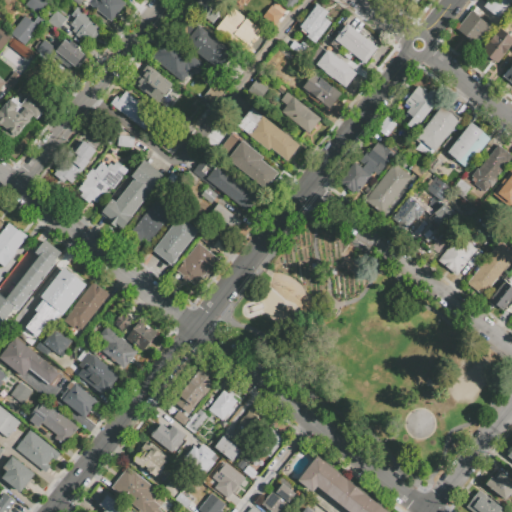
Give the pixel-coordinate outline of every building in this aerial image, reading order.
[(27,0),(24,4),(38,14),(49,0),(27,0)] [(88,0),(86,3),(110,22),(126,2),(123,0),(88,0)] [(199,0),(211,0),(225,10),(214,25),(193,9),(199,0)] [(247,0),(241,8),(230,0),(247,0)] [(286,0),(282,5),(290,11),(299,0),(286,0)] [(488,0),(511,0),(511,3),(496,24),(480,10),(488,0)] [(298,26),(307,32),(304,36),(314,44),(331,23),(324,18),(328,12),(315,3),(298,26)] [(271,4),(283,15),(273,26),(261,16),(271,4)] [(72,31),(89,44),(101,28),(92,20),(92,19),(76,7),(71,14),(75,17),(69,24),(74,28),(72,31)] [(471,10),(489,26),(472,45),(466,39),(467,38),(456,28),(471,10)] [(55,11),(46,22),(57,30),(66,19),(55,11)] [(9,35),(24,47),(44,22),(37,17),(33,22),(24,16),(9,35)] [(193,21),(251,64),(236,83),(179,40),(193,21)] [(346,23),(333,39),(347,51),(344,55),(349,59),(352,56),(360,62),(361,61),(366,64),(378,48),(346,23)] [(511,38),(511,42),(496,63),(480,51),(499,28),(511,38)] [(255,29),(268,38),(262,45),(250,36),(255,29)] [(0,35),(9,43),(0,54),(0,35)] [(25,57),(30,50),(10,36),(5,44),(25,57)] [(44,39),(56,48),(47,59),(35,50),(44,39)] [(205,67),(198,77),(187,68),(177,80),(172,76),(173,75),(153,60),(169,39),(205,67)] [(293,40),(303,49),(298,55),(288,46),(293,40)] [(65,42),(56,54),(75,69),(86,55),(77,48),(79,47),(72,42),(69,46),(65,42)] [(326,49),(338,59),(340,58),(349,65),(348,67),(357,74),(345,88),(314,64),(326,49)] [(33,59),(25,70),(15,63),(23,52),(33,59)] [(511,82),(503,76),(511,64),(511,82)] [(140,71),(157,83),(161,77),(173,86),(159,104),(131,83),(140,71)] [(312,72),(340,94),(329,109),(301,87),(312,72)] [(257,82),(269,92),(261,103),(249,93),(257,82)] [(212,84),(201,97),(212,106),(223,92),(212,84)] [(276,90),(282,94),(286,90),(280,85),(276,90)] [(418,85),(404,102),(410,106),(405,111),(410,115),(408,116),(410,118),(406,124),(413,130),(439,98),(429,89),(426,93),(418,85)] [(157,114),(143,130),(110,103),(116,95),(119,98),(125,90),(137,100),(138,99),(157,114)] [(287,92),(320,119),(308,134),(280,111),(285,105),(280,101),(287,92)] [(9,98),(0,109),(0,125),(1,126),(0,127),(0,131),(13,141),(31,118),(35,121),(47,107),(29,93),(24,98),(18,93),(14,98),(12,97),(11,100),(9,98)] [(184,95),(172,110),(187,122),(199,106),(184,95)] [(441,105),(415,139),(434,153),(460,120),(441,105)] [(251,107),(299,144),(286,161),(270,149),(268,151),(236,127),(251,107)] [(122,128),(109,145),(92,133),(105,115),(122,128)] [(375,129),(386,137),(396,124),(386,116),(375,129)] [(490,138),(465,168),(456,160),(454,162),(448,156),(449,155),(446,152),(471,122),(490,138)] [(118,135),(117,146),(132,147),(133,136),(118,135)] [(183,144),(173,157),(162,149),(172,136),(183,144)] [(80,138),(96,151),(71,183),(67,180),(64,184),(54,176),(57,173),(55,171),(80,138)] [(240,140),(263,157),(261,159),(279,173),(266,190),(225,160),(240,140)] [(378,141),(395,154),(378,176),(373,172),(355,196),(337,182),(353,161),(356,163),(365,152),(367,154),(378,141)] [(496,145),(511,157),(494,177),(495,179),(483,194),(472,185),(473,183),(469,180),(471,178),(469,176),(476,168),(477,169),(496,145)] [(258,198),(247,212),(213,185),(212,187),(189,168),(202,153),(258,198)] [(444,164),(435,175),(427,168),(435,157),(444,164)] [(144,159),(164,176),(120,231),(99,214),(110,200),(113,202),(133,178),(130,176),(144,159)] [(128,170),(111,190),(108,187),(95,203),(91,199),(88,203),(78,195),(82,191),(77,187),(86,177),(84,176),(91,167),(94,170),(100,163),(105,167),(109,162),(113,165),(116,161),(128,170)] [(409,170),(421,180),(427,173),(415,162),(409,170)] [(393,163),(412,177),(381,215),(363,201),(393,163)] [(442,202),(451,190),(435,177),(425,189),(442,202)] [(511,178),(506,185),(508,187),(506,191),(510,194),(503,203),(511,209),(511,178)] [(460,179),(470,187),(464,196),(453,188),(460,179)] [(208,187),(219,196),(212,204),(202,196),(208,187)] [(408,195),(388,218),(407,234),(409,231),(416,237),(424,228),(417,222),(420,217),(423,219),(428,212),(408,195)] [(171,212),(148,243),(143,239),(140,243),(129,234),(155,200),(171,212)] [(443,204),(425,221),(442,239),(445,236),(441,230),(455,217),(443,204)] [(219,205),(240,221),(229,237),(207,221),(219,205)] [(198,230),(169,266),(151,252),(171,226),(179,215),(198,230)] [(9,222),(0,233),(0,265),(6,270),(18,255),(16,253),(28,237),(18,229),(17,230),(9,222)] [(207,229),(217,236),(210,247),(199,239),(207,229)] [(437,260),(455,275),(465,263),(470,267),(481,253),(461,236),(452,247),(450,245),(437,260)] [(490,252),(509,268),(511,264),(511,238),(506,246),(500,241),(490,252)] [(44,239),(61,253),(17,308),(15,306),(5,299),(38,256),(34,252),(44,239)] [(438,241),(445,247),(439,255),(431,249),(438,241)] [(197,242),(220,261),(214,268),(211,266),(195,286),(175,269),(197,242)] [(490,252),(466,282),(485,298),(509,268),(490,252)] [(64,267),(39,298),(42,300),(34,310),(37,313),(24,329),(35,338),(50,319),(54,322),(61,314),(62,315),(86,285),(64,267)] [(487,303),(495,309),(497,306),(503,311),(511,299),(511,274),(506,282),(504,281),(487,303)] [(93,282),(64,319),(80,332),(109,295),(93,282)] [(0,294),(0,324),(15,306),(5,299),(0,294)] [(506,315),(511,310),(511,299),(500,308),(506,315)] [(121,313),(112,326),(126,337),(125,339),(142,352),(156,333),(139,320),(137,324),(121,313)] [(36,346),(40,342),(42,343),(54,328),(69,340),(57,355),(51,350),(47,355),(36,346)] [(108,328),(137,351),(124,368),(104,352),(109,346),(106,343),(100,339),(108,328)] [(91,332),(100,339),(106,343),(96,356),(81,344),(91,332)] [(0,354),(15,336),(34,352),(35,352),(61,374),(50,387),(28,369),(21,378),(0,360),(0,354)] [(83,351),(87,355),(80,362),(76,359),(83,351)] [(62,352),(78,364),(69,375),(54,363),(62,352)] [(94,357),(118,376),(102,396),(78,377),(94,357)] [(198,366),(216,379),(189,414),(172,401),(198,366)] [(32,391),(23,404),(8,394),(17,380),(32,391)] [(73,383),(97,402),(89,412),(88,412),(84,417),(60,399),(73,383)] [(223,390),(207,410),(224,423),(233,411),(231,409),(237,401),(232,397),(234,395),(229,391),(228,394),(223,390)] [(43,403),(50,409),(52,406),(78,427),(62,447),(54,440),(56,437),(41,425),(37,430),(24,420),(36,406),(38,408),(43,403)] [(250,407),(262,416),(258,420),(262,423),(243,447),(228,436),(250,407)] [(198,408),(207,415),(194,433),(173,418),(178,410),(189,418),(194,412),(195,412),(198,408)] [(0,409),(7,415),(9,413),(20,422),(7,439),(0,432),(0,409)] [(163,416),(204,449),(201,453),(207,458),(202,464),(191,456),(189,458),(184,454),(179,460),(147,434),(163,416)] [(268,421),(247,450),(261,460),(265,455),(271,459),(285,439),(275,432),(278,429),(268,421)] [(30,430),(60,454),(55,460),(52,458),(47,464),(50,466),(46,472),(15,447),(30,430)] [(225,437),(242,451),(232,463),(215,449),(225,437)] [(146,441),(162,453),(160,455),(168,460),(163,467),(165,469),(157,480),(131,460),(137,453),(139,454),(142,450),(140,448),(146,441)] [(511,443),(502,457),(511,463),(511,443)] [(214,453),(226,462),(218,472),(207,463),(214,453)] [(12,455),(34,473),(30,478),(33,480),(27,487),(25,485),(20,492),(1,477),(6,471),(2,468),(12,455)] [(317,487),(331,468),(316,456),(297,481),(312,493),(317,487)] [(205,467),(215,475),(206,486),(196,478),(205,467)] [(125,468),(132,473),(133,471),(152,486),(151,488),(159,494),(153,501),(160,506),(158,509),(162,511),(140,511),(110,488),(125,468)] [(356,487),(331,468),(317,487),(341,506),(356,487)] [(511,479),(498,470),(493,477),(490,475),(483,484),(505,500),(506,500),(508,496),(509,495),(511,497),(511,479)] [(234,471),(245,480),(231,497),(220,488),(234,471)] [(171,479),(181,487),(172,498),(162,490),(171,479)] [(282,483),(295,493),(279,511),(269,511),(260,504),(271,489),(275,492),(282,483)] [(369,511),(377,503),(356,487),(341,506),(348,511),(369,511)] [(478,491),(504,509),(501,511),(469,511),(465,509),(478,491)] [(191,501),(185,509),(174,500),(180,492),(191,501)] [(107,493),(133,511),(132,511),(103,511),(97,507),(107,493)] [(211,493),(225,504),(221,509),(223,511),(222,511),(199,511),(197,510),(211,493)] [(0,511),(0,499),(4,494),(17,502),(9,511),(0,511)] [(369,511),(388,511),(377,503),(369,511)]
